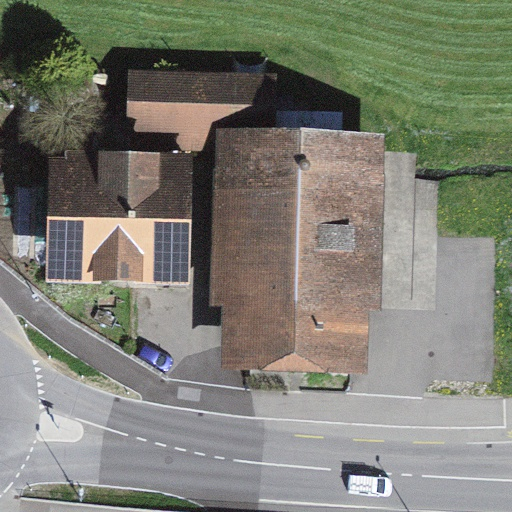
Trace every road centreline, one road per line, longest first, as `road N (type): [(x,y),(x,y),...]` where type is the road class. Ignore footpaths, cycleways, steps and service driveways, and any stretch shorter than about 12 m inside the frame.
road 1 (secondary): [(155,448),(511,473)]
road 2 (secondary): [(155,448),(0,346)]
road 3 (secondary): [(0,465),(155,448)]
